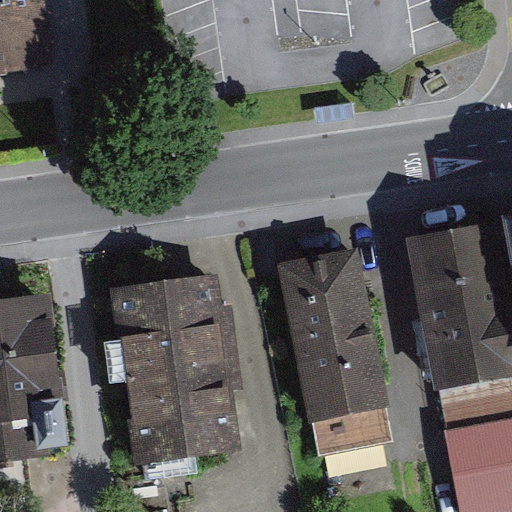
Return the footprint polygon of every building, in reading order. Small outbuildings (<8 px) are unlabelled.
[(0,0),(0,75),(50,69),(40,0),(0,0)] [(352,105),(315,111),(317,124),(354,118),(352,105)] [(511,287),(499,221),(411,238),(439,384),(511,369),(511,287)] [(355,252),(282,267),(319,458),(393,444),(355,252)] [(215,278),(117,291),(142,463),(239,449),(215,278)] [(55,299),(0,304),(0,453),(70,446),(55,299)] [(511,511),(511,417),(452,429),(467,511),(511,511)]
